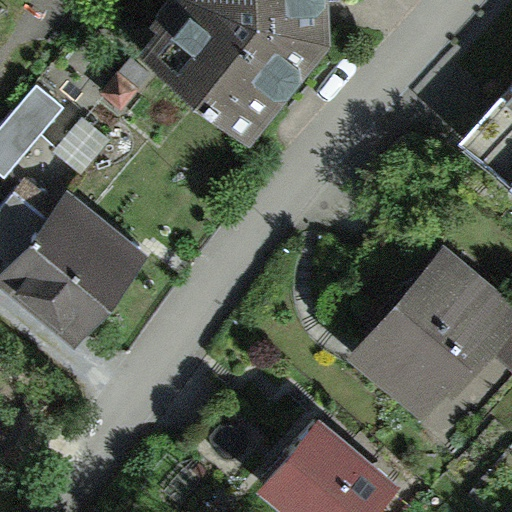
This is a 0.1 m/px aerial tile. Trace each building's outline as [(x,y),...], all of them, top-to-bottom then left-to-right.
[(171,0),(148,26),(158,34),(137,54),(250,148),(331,47),(329,6),(328,0),(171,0)] [(131,56),(117,72),(139,91),(152,75),(131,56)] [(139,91),(117,72),(99,92),(121,111),(139,91)] [(64,108),(36,85),(0,129),(0,173),(6,178),(64,108)] [(511,92),(463,149),(508,189),(511,191),(511,92)] [(110,139),(84,116),(53,153),(80,175),(110,139)] [(0,258),(10,266),(61,203),(27,176),(0,209),(0,258)] [(10,266),(0,277),(0,288),(33,316),(75,350),(151,259),(70,192),(61,203),(10,266)] [(511,301),(445,245),(347,361),(376,385),(452,450),(511,378),(511,301)] [(357,452),(320,420),(257,492),(280,511),(380,511),(382,510),(400,489),(357,452)]
